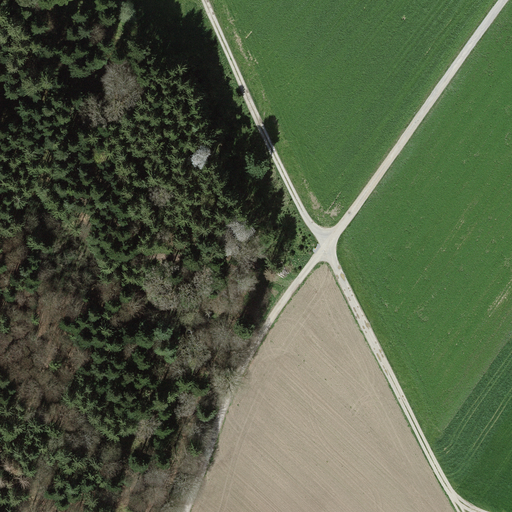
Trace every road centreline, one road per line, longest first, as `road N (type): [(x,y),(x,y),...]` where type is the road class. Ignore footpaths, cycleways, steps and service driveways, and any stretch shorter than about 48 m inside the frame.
road 1 (track): [(183,511),(245,359),(326,246)]
road 2 (track): [(326,246),(503,0)]
road 3 (track): [(461,511),(326,246)]
road 4 (track): [(326,246),(204,0)]
